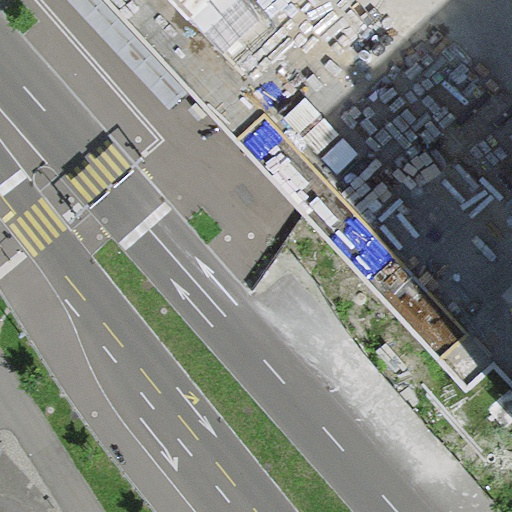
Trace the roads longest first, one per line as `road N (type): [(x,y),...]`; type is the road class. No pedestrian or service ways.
road 1 (primary): [(395,511),(102,172),(0,79)]
road 2 (primary): [(0,162),(273,511)]
